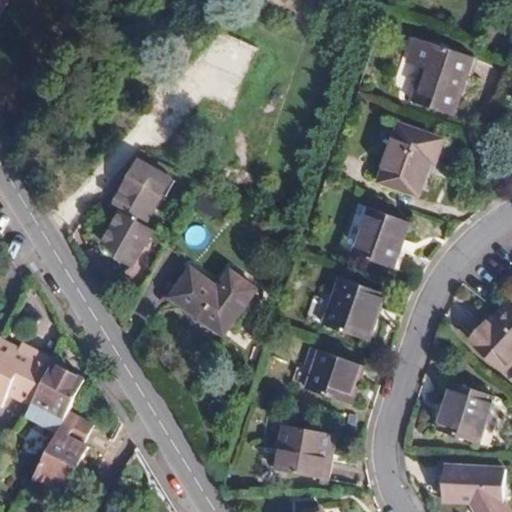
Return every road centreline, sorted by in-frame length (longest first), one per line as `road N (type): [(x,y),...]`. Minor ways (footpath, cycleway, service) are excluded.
road 1 (residential): [(407,511),(388,443),(394,397),(432,297),(460,258),(511,219)]
road 2 (tertiary): [(0,165),(155,412)]
